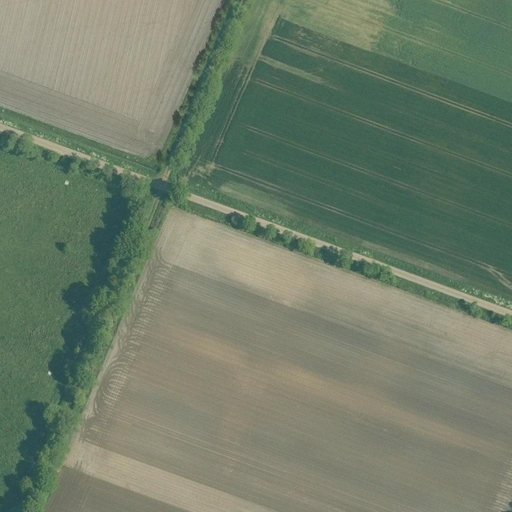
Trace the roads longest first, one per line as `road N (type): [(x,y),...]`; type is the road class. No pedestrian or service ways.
road 1 (track): [(241,0),(24,511)]
road 2 (unclassified): [(0,132),(511,317)]
